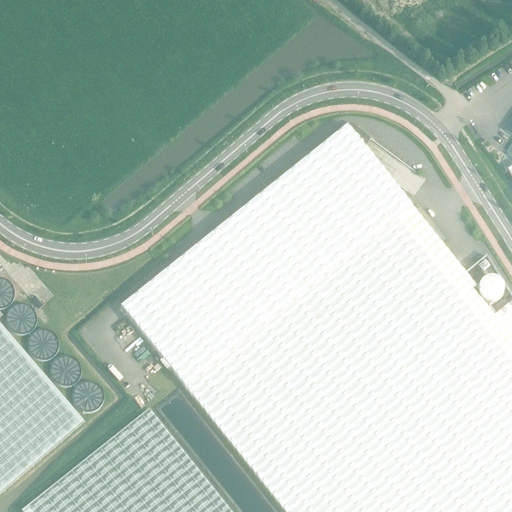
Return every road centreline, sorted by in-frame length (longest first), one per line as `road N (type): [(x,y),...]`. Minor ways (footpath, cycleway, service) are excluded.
road 1 (secondary): [(0,222),(46,246),(111,243),(138,230),(286,103),(353,87),(427,117),(511,241)]
road 2 (unknown): [(511,210),(438,104),(411,84),(354,69),(279,87),(105,227),(50,231),(0,206)]
